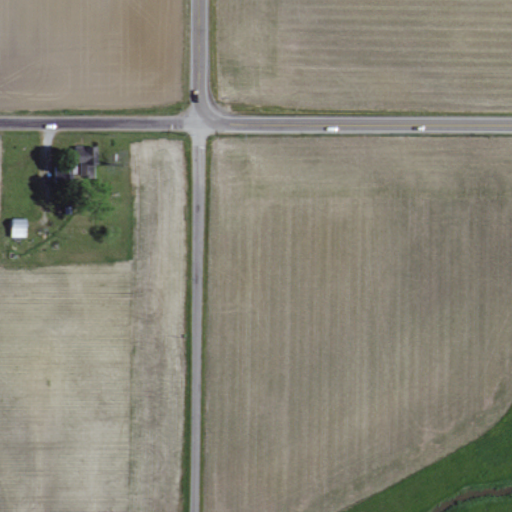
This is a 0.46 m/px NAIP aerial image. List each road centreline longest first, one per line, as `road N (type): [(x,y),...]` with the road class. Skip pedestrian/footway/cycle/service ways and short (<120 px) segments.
road 1 (residential): [(192,511),(196,124)]
road 2 (secondary): [(511,126),(196,124)]
road 3 (residential): [(0,125),(196,124)]
road 4 (secondary): [(196,124),(196,0)]
